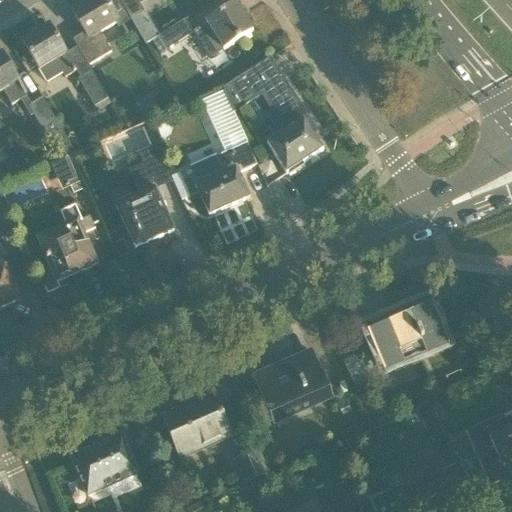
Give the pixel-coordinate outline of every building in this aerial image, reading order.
[(125,10),(118,0),(115,0),(107,5),(104,0),(93,0),(71,13),(84,34),(73,40),(88,66),(110,52),(99,33),(116,23),(113,17),(125,10)] [(118,0),(125,10),(131,21),(144,12),(140,5),(136,0),(118,0)] [(193,33),(199,42),(209,59),(211,57),(212,58),(252,32),(235,5),(192,32),(193,33)] [(193,33),(192,32),(185,20),(149,43),(158,57),(167,51),(193,33)] [(46,82),(61,74),(64,79),(75,73),(65,55),(49,27),(22,43),(38,71),(39,70),(46,82)] [(11,106),(26,97),(1,55),(0,55),(0,93),(3,92),(11,106)] [(270,59),(225,87),(222,89),(234,114),(261,97),(275,119),(273,120),(271,125),(267,128),(273,136),(266,141),(267,143),(266,144),(286,175),(287,173),(302,164),(303,164),(323,151),(307,127),(312,123),(270,59)] [(94,107),(108,99),(91,72),(78,80),(94,107)] [(50,144),(55,141),(65,135),(42,98),(28,106),(50,144)] [(108,99),(94,107),(98,113),(111,105),(108,99)] [(247,144),(217,157),(179,174),(190,198),(198,194),(209,217),(249,199),(238,174),(256,166),(247,144)] [(157,146),(139,155),(143,164),(153,186),(171,177),(157,146)] [(174,233),(155,192),(117,208),(135,250),(174,233)] [(89,217),(81,220),(75,208),(60,215),(66,228),(37,241),(57,284),(97,266),(83,235),(95,229),(89,217)] [(0,260),(0,309),(20,300),(6,268),(4,269),(0,260)] [(404,363),(399,351),(423,341),(428,352),(447,344),(428,299),(364,327),(384,372),(404,363)] [(328,392),(318,370),(310,352),(280,365),(281,367),(264,375),(263,373),(253,377),(254,379),(253,379),(271,419),(328,392)] [(231,437),(213,396),(201,401),(202,403),(188,410),(186,407),(161,418),(180,460),(231,437)] [(432,406),(417,412),(425,432),(440,425),(432,406)] [(501,416),(484,423),(466,432),(489,487),(510,478),(506,470),(511,467),(511,417),(504,421),(501,416)] [(70,459),(72,463),(87,497),(138,475),(121,436),(70,459)] [(258,450),(232,461),(244,487),(270,476),(258,450)] [(439,510),(455,502),(441,471),(425,478),(417,460),(384,475),(399,511),(406,511),(435,500),(439,510)] [(352,511),(348,501),(322,511),(352,511)]
